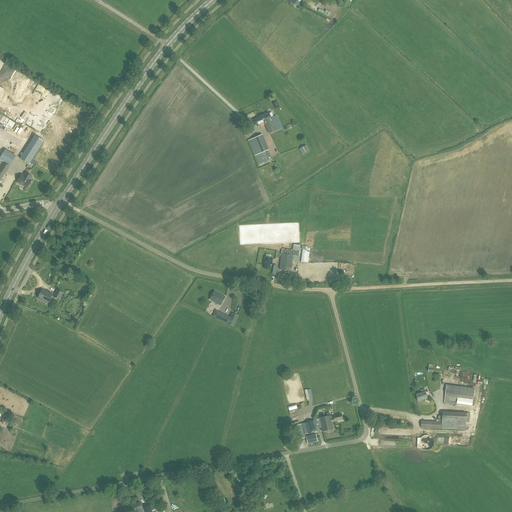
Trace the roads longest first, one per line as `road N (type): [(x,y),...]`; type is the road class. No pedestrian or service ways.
road 1 (unclassified): [(0,507),(370,438),(331,289),(198,272),(61,202)]
road 2 (secondary): [(61,202),(157,56),(213,0)]
road 3 (track): [(331,289),(511,285)]
road 4 (secondary): [(0,312),(61,202)]
